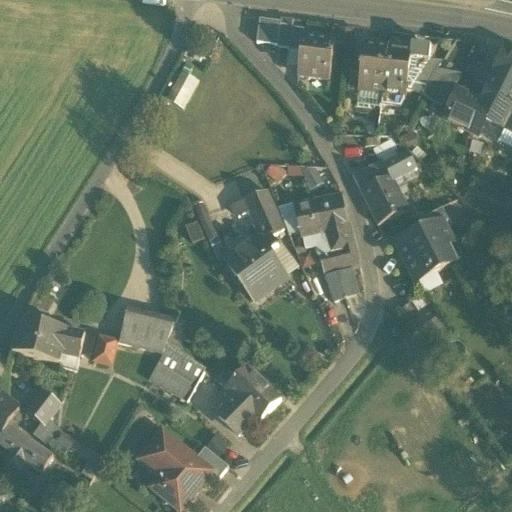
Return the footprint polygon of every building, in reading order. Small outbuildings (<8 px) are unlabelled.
[(257,47),(278,50),(280,28),(281,26),(260,23),(257,47)] [(292,30),(280,28),(278,50),(277,52),(289,53),(292,32),(292,30)] [(304,33),(292,32),(289,53),(289,55),(301,56),(303,40),(304,33)] [(298,80),(330,84),(332,62),(333,62),(333,60),(335,44),(303,40),(301,56),(299,72),(298,80)] [(359,96),(382,99),(388,51),(364,48),(361,78),(359,96)] [(411,49),(411,54),(412,54),(410,65),(428,67),(430,51),(411,49)] [(388,51),(382,99),(405,101),(406,102),(407,95),(410,65),(412,54),(411,54),(388,51)] [(482,123),(505,134),(511,122),(511,53),(508,52),(481,108),(459,97),(445,125),(474,139),(475,137),(482,123)] [(301,56),(289,55),(287,70),(299,72),(301,56)] [(407,95),(411,95),(413,92),(420,79),(433,81),(437,74),(440,69),(440,68),(428,67),(410,65),(407,95)] [(199,89),(206,98),(213,92),(221,101),(237,87),(222,69),(199,89)] [(422,99),(441,111),(450,97),(452,98),(461,79),(437,74),(433,81),(426,93),(422,99)] [(184,115),(200,86),(182,76),(166,105),(184,115)] [(348,94),(359,96),(361,78),(350,76),(348,94)] [(426,93),(433,81),(420,79),(413,92),(426,93)] [(240,84),(237,87),(221,101),(213,92),(206,98),(203,101),(240,143),(269,117),(260,107),(264,104),(252,91),(249,94),(240,84)] [(381,113),(381,110),(382,99),(359,96),(357,110),(381,113)] [(404,106),(405,101),(382,99),(381,110),(401,112),(404,106)] [(498,148),(505,134),(482,123),(475,137),(498,148)] [(511,137),(505,134),(498,148),(511,156),(511,137)] [(373,154),(378,164),(398,154),(392,143),(373,154)] [(390,181),(392,184),(415,172),(407,157),(385,171),(390,181)] [(354,181),(361,196),(390,181),(385,171),(382,166),(354,181)] [(272,169),(264,178),(278,187),(287,176),(280,170),(272,169)] [(304,180),(301,171),(288,170),(288,179),(304,180)] [(301,171),(304,180),(308,194),(324,187),(317,172),(301,171)] [(419,180),(415,172),(392,184),(400,201),(410,196),(405,187),(419,180)] [(361,196),(379,230),(407,215),(400,201),(392,184),(390,181),(361,196)] [(249,217),(259,241),(266,236),(270,242),(285,234),(268,195),(244,206),(249,217)] [(316,203),(316,204),(322,232),(331,258),(341,256),(345,273),(352,271),(359,270),(354,252),(351,238),(348,239),(341,199),(316,203)] [(316,204),(294,208),(300,237),(322,232),(316,204)] [(239,221),(249,217),(244,206),(235,209),(239,221)] [(289,240),(300,237),(294,208),(293,207),(278,211),(289,240)] [(196,212),(210,245),(219,242),(204,208),(196,212)] [(421,223),(427,235),(443,226),(449,224),(442,212),(421,223)] [(493,230),(511,247),(511,223),(509,221),(505,218),(493,230)] [(185,231),(193,248),(205,243),(197,226),(185,231)] [(397,250),(415,285),(417,284),(436,275),(457,264),(448,246),(452,244),(443,226),(427,235),(397,250)] [(331,258),(322,232),(300,237),(301,243),(303,242),(305,253),(316,250),(319,262),(331,258)] [(259,241),(257,243),(271,262),(275,258),(272,255),(277,251),(270,242),(266,236),(259,241)] [(223,251),(219,242),(210,245),(215,255),(223,251)] [(285,281),(271,262),(257,243),(227,265),(255,304),(285,281)] [(282,247),(277,251),(272,255),(275,258),(271,262),(285,281),(300,270),(282,247)] [(310,254),(297,259),(302,272),(316,267),(310,254)] [(319,262),(324,278),(338,275),(345,273),(341,256),(331,258),(319,262)] [(345,273),(338,275),(347,303),(361,299),(352,271),(345,273)] [(324,278),(334,307),(347,303),(338,275),(324,278)] [(436,275),(417,284),(424,297),(425,299),(444,289),(436,275)] [(431,307),(425,299),(424,297),(411,306),(419,316),(431,307)] [(163,358),(167,349),(173,333),(174,330),(128,319),(121,348),(163,358)] [(454,339),(440,319),(422,331),(436,351),(454,339)] [(13,357),(58,367),(60,358),(79,362),(84,337),(20,323),(13,357)] [(187,339),(173,333),(167,349),(180,356),(187,339)] [(94,366),(111,370),(117,345),(100,341),(94,366)] [(148,385),(188,407),(208,372),(180,356),(167,349),(163,358),(148,385)] [(77,373),(79,362),(60,358),(58,367),(58,369),(77,373)] [(225,396),(233,403),(234,404),(236,402),(255,421),(260,425),(280,404),(247,372),(227,393),(228,393),(225,396)] [(43,394),(35,405),(53,419),(61,409),(43,394)] [(0,396),(0,448),(11,456),(24,465),(41,477),(53,460),(8,429),(21,410),(0,396)] [(242,434),(255,421),(236,402),(234,404),(233,403),(222,415),(242,434)] [(45,429),(53,419),(35,405),(26,417),(42,428),(34,439),(43,446),(52,434),(45,429)] [(60,434),(61,409),(53,419),(45,429),(52,434),(60,434)] [(69,454),(60,448),(67,438),(60,434),(52,434),(43,446),(55,455),(56,454),(65,460),(69,454)] [(152,492),(176,511),(182,511),(211,477),(212,476),(196,463),(163,436),(140,465),(161,481),(152,492)] [(104,461),(67,438),(60,448),(69,454),(88,465),(99,471),(104,461)] [(205,452),(218,463),(224,457),(231,450),(218,438),(211,446),(205,452)] [(211,477),(219,483),(229,471),(218,463),(205,452),(196,463),(212,476),(211,477)] [(18,474),(24,465),(11,456),(5,465),(18,474)] [(93,484),(99,471),(88,465),(81,478),(93,484)]
